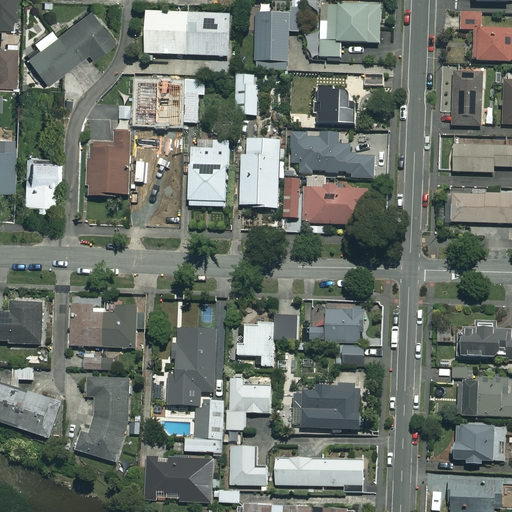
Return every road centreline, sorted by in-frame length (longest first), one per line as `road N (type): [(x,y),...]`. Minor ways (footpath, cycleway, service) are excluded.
road 1 (residential): [(0,256),(409,270)]
road 2 (residential): [(409,270),(420,6)]
road 3 (residential): [(400,511),(409,270)]
